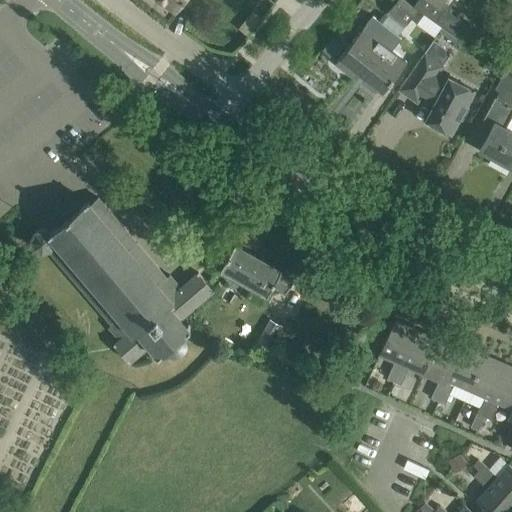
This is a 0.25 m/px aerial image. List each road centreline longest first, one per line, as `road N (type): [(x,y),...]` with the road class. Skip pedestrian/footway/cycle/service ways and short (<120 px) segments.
road 1 (secondary): [(511,294),(217,121)]
road 2 (secondary): [(217,121),(61,0)]
road 3 (residential): [(118,0),(236,92)]
road 4 (residential): [(45,66),(75,98),(0,159)]
road 5 (residential): [(236,92),(319,0)]
